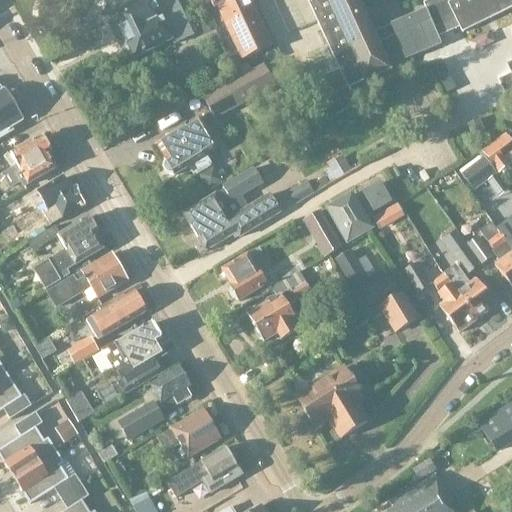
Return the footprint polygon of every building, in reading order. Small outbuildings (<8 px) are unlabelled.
[(172,45),(192,35),(196,33),(192,24),(187,26),(174,0),(145,0),(129,8),(124,0),(121,0),(108,7),(112,16),(111,16),(133,60),(170,42),(172,45)] [(207,0),(213,11),(216,9),(241,63),(271,49),(249,0),(207,0)] [(347,90),(387,72),(375,45),(392,37),(403,62),(421,54),(405,19),(388,26),(388,28),(371,36),(354,0),(271,0),(273,3),(279,0),(305,0),(338,72),(300,89),(321,125),(354,105),(347,90)] [(511,0),(431,0),(421,6),(424,11),(405,19),(421,54),(439,46),(435,37),(457,27),(461,35),(511,8),(511,0)] [(202,100),(213,120),(273,88),(263,68),(202,100)] [(416,70),(393,79),(402,103),(405,102),(412,121),(431,114),(416,70)] [(0,139),(11,133),(9,129),(22,122),(4,91),(0,93),(0,139)] [(475,114),(495,105),(489,93),(470,102),(475,114)] [(162,169),(165,175),(172,176),(173,177),(188,168),(194,177),(211,167),(205,157),(217,150),(198,119),(186,126),(185,125),(155,143),(165,161),(164,161),(164,162),(162,169)] [(511,144),(504,134),(480,153),(483,158),(497,175),(511,163),(511,144)] [(15,169),(2,176),(9,188),(19,182),(23,188),(54,170),(46,156),(50,154),(41,138),(9,157),(15,169)] [(322,174),(329,185),(350,172),(341,156),(325,166),(328,170),(322,174)] [(497,175),(483,158),(460,175),(473,193),(486,183),(497,175)] [(228,187),(182,216),(187,225),(193,235),(205,253),(236,234),(239,239),(279,214),(268,196),(243,212),(243,213),(229,221),(225,215),(243,204),(239,198),(260,185),(253,173),(229,188),(228,187)] [(12,237),(32,225),(32,226),(44,219),(49,227),(77,211),(69,197),(71,196),(70,195),(71,190),(67,184),(62,182),(61,181),(30,199),(35,208),(5,225),(12,237)] [(295,205),(312,194),(305,183),(287,194),(295,205)] [(373,213),(390,203),(379,185),(362,195),(373,213)] [(0,205),(0,221),(22,207),(15,196),(0,205)] [(327,210),(347,243),(370,229),(350,196),(327,210)] [(341,248),(319,212),(302,222),(324,258),(341,248)] [(37,267),(32,270),(44,291),(50,288),(67,277),(64,272),(72,268),(80,263),(84,261),(100,251),(92,237),(96,235),(87,220),(55,239),(63,253),(38,268),(37,267)] [(511,220),(496,231),(498,235),(506,245),(511,253),(511,220)] [(498,235),(487,243),(494,253),(506,245),(498,235)] [(477,238),(465,247),(479,267),(492,257),(477,238)] [(493,267),(511,291),(511,253),(506,245),(494,253),(501,261),(493,267)] [(466,277),(479,267),(465,247),(451,257),(466,277)] [(266,287),(258,273),(268,267),(258,250),(247,256),(221,272),(230,287),(229,288),(230,289),(228,295),(232,301),(237,302),(238,303),(266,287)] [(369,284),(349,252),(334,261),(353,293),(369,284)] [(54,311),(66,304),(88,290),(95,302),(125,284),(109,257),(89,269),(87,266),(83,268),(85,271),(44,296),(54,311)] [(404,271),(417,294),(428,288),(414,265),(404,271)] [(455,267),(443,276),(450,287),(462,277),(455,267)] [(296,324),(286,308),(310,294),(298,274),(272,290),(277,299),(247,317),(254,328),(253,334),(257,340),(262,341),(264,343),(277,335),(281,342),(296,333),(292,326),(296,324)] [(353,304),(338,280),(335,274),(328,278),(332,284),(332,283),(346,308),(353,304)] [(443,276),(431,285),(439,295),(438,296),(444,304),(438,308),(458,335),(476,321),(456,295),(450,287),(443,276)] [(462,277),(450,287),(456,295),(476,321),(495,307),(475,281),(469,285),(462,277)] [(419,320),(402,293),(376,309),(393,337),(419,320)] [(99,314),(85,322),(96,342),(143,314),(131,294),(124,299),(122,296),(97,310),(99,314)] [(139,388),(132,376),(165,357),(156,343),(160,341),(151,325),(114,347),(113,344),(100,352),(113,374),(111,375),(119,388),(116,390),(121,399),(139,388)] [(27,347),(36,360),(48,351),(39,338),(27,347)] [(90,340),(67,353),(74,366),(98,353),(90,340)] [(316,387),(297,398),(315,428),(330,419),(342,439),(368,422),(356,402),(363,398),(345,369),(327,380),(325,378),(314,384),(316,387)] [(176,371),(149,387),(152,392),(154,397),(156,399),(163,411),(167,408),(168,410),(175,406),(176,408),(190,400),(185,391),(187,390),(176,371)] [(20,399),(4,373),(0,375),(0,411),(2,411),(8,421),(30,408),(23,397),(20,399)] [(511,403),(477,426),(494,453),(511,441),(511,403)] [(152,405),(117,425),(127,443),(162,422),(152,405)] [(201,413),(156,440),(164,453),(178,445),(187,461),(219,442),(201,413)] [(0,450),(0,460),(12,479),(54,453),(46,440),(42,443),(34,429),(41,425),(34,414),(12,428),(19,438),(0,450)] [(62,445),(77,436),(67,421),(53,430),(62,445)] [(240,477),(224,450),(166,485),(174,499),(200,483),(208,496),(240,477)] [(52,490),(59,501),(80,487),(73,476),(66,481),(58,467),(62,465),(54,453),(12,479),(28,505),(52,490)] [(410,471),(411,473),(417,483),(435,472),(428,461),(410,471)] [(452,511),(450,508),(453,506),(435,476),(389,505),(392,511),(389,511),(452,511)] [(63,511),(85,511),(80,502),(87,498),(80,487),(59,501),(65,511),(63,511)] [(155,511),(144,492),(128,502),(133,511),(155,511)]
